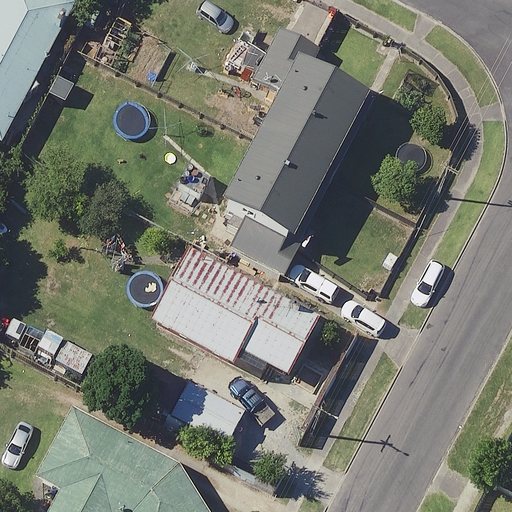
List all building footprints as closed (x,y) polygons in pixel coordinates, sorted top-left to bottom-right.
[(78,15),(48,0),(0,0),(0,148),(9,153),(78,15)] [(389,108),(279,48),(255,93),(291,112),(231,224),(305,264),(389,108)] [(59,224),(0,199),(0,269),(35,283),(59,224)] [(326,332),(196,264),(158,336),(240,379),(247,366),(295,391),(326,332)] [(97,365),(55,341),(40,367),(82,391),(97,365)] [(206,511),(184,466),(77,416),(43,490),(67,502),(62,511),(206,511)]
